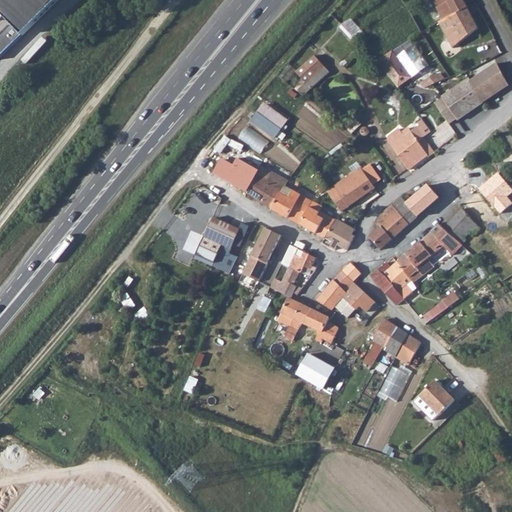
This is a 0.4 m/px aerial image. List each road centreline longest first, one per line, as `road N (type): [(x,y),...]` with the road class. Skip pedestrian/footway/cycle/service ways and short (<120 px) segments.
road 1 (primary): [(0,316),(268,0)]
road 2 (primary): [(248,0),(16,283),(0,315)]
road 3 (track): [(0,399),(174,186),(195,173),(220,190)]
road 4 (track): [(173,0),(0,221)]
road 5 (residential): [(361,265),(368,287),(447,358),(499,426)]
road 6 (track): [(170,511),(117,465),(0,486)]
road 7 (residential): [(220,190),(333,259),(359,256)]
road 8 (residential): [(442,157),(450,197),(441,210),(361,265)]
road 9 (unknown): [(333,259),(313,278),(312,301),(352,328),(372,320),(381,300)]
road 10 (residential): [(442,157),(376,205),(359,256)]
